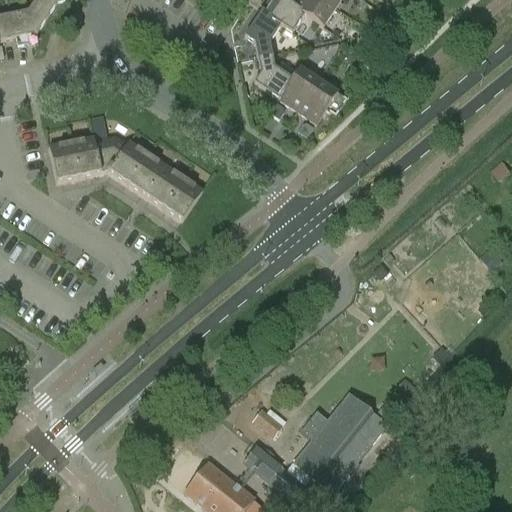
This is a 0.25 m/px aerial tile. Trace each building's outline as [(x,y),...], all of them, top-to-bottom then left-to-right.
[(31,0),(33,6),(30,11),(46,22),(57,5),(64,4),(63,0),(31,0)] [(260,2),(257,0),(250,0),(247,6),(257,12),(261,6),(260,2)] [(270,0),(260,16),(280,29),(291,37),(303,19),(304,18),(291,10),(292,9),(288,6),(279,0),(270,0)] [(322,31),(335,12),(315,0),(297,0),(292,9),(291,10),(304,18),(303,19),(322,31)] [(315,0),(335,12),(342,0),(315,0)] [(0,45),(15,42),(17,49),(37,45),(35,38),(46,22),(30,11),(26,16),(0,20),(0,45)] [(280,29),(260,16),(243,40),(253,47),(256,62),(271,59),(268,46),(280,29)] [(273,72),(271,59),(256,62),(259,77),(253,87),(277,103),(291,83),(273,72)] [(291,83),(277,103),(296,116),(317,85),(298,72),(291,83)] [(345,104),(317,85),(296,116),(315,128),(325,114),(334,120),(345,104)] [(276,107),(269,117),(278,123),(283,116),(282,112),(276,107)] [(302,129),(298,136),(306,142),(313,132),(306,128),(302,129)] [(92,142),(48,151),(55,187),(107,177),(181,226),(202,195),(128,146),(126,149),(114,142),(93,146),(92,142)] [(501,166),(490,176),(498,186),(510,176),(501,166)] [(311,445),(293,468),(299,473),(310,482),(311,483),(331,499),(387,430),(348,399),(327,426),(315,417),(300,436),(311,445)] [(261,414),(251,426),(273,443),(282,430),(265,417),(261,414)] [(254,451),(243,464),(268,485),(269,484),(294,505),(304,492),(311,483),(310,482),(299,473),(293,468),(285,477),(282,474),(264,460),(254,451)] [(182,498),(198,511),(255,511),(251,508),(252,508),(206,469),(182,497),(182,498)]
